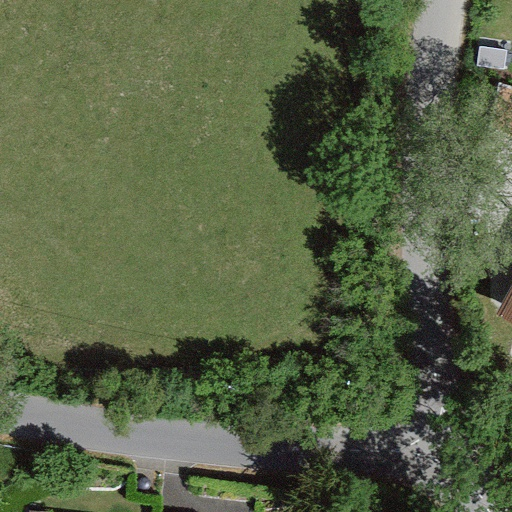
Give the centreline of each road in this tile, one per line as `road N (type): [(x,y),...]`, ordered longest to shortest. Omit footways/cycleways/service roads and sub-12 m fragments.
road 1 (residential): [(448,0),(435,124),(456,459)]
road 2 (unclassified): [(0,416),(293,451),(456,459)]
